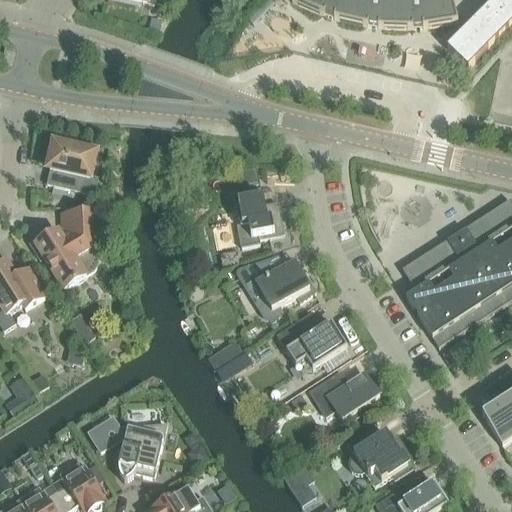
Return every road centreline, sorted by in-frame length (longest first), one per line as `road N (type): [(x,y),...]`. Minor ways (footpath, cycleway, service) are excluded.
road 1 (residential): [(430,413),(319,226),(310,172),(317,127)]
road 2 (tertiary): [(21,89),(188,113),(239,109)]
road 3 (tertiary): [(239,109),(143,66),(33,35)]
road 4 (tertiary): [(511,171),(317,127)]
road 5 (residential): [(0,208),(21,89)]
